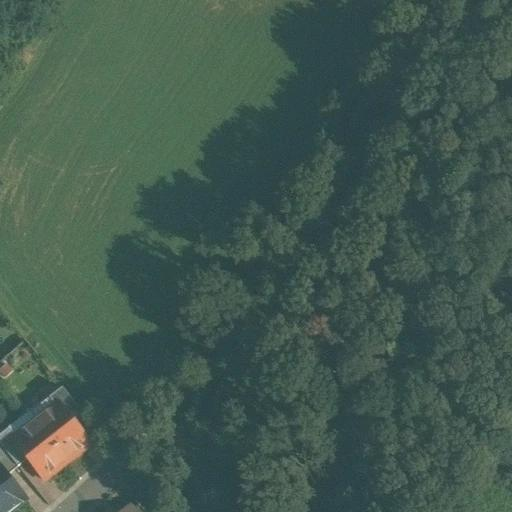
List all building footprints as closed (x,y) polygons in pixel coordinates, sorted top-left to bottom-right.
[(85,417),(63,389),(50,399),(56,407),(58,406),(74,426),(85,417)] [(74,426),(58,406),(56,407),(36,423),(66,462),(88,444),(74,426)] [(15,439),(14,440),(29,460),(44,479),(66,462),(36,423),(15,439)] [(29,460),(14,440),(15,439),(9,431),(0,437),(0,446),(18,469),(29,460)] [(18,469),(0,446),(0,468),(7,477),(18,469)] [(0,511),(11,511),(26,501),(7,477),(0,468),(0,511)] [(141,511),(134,503),(122,511),(141,511)]
